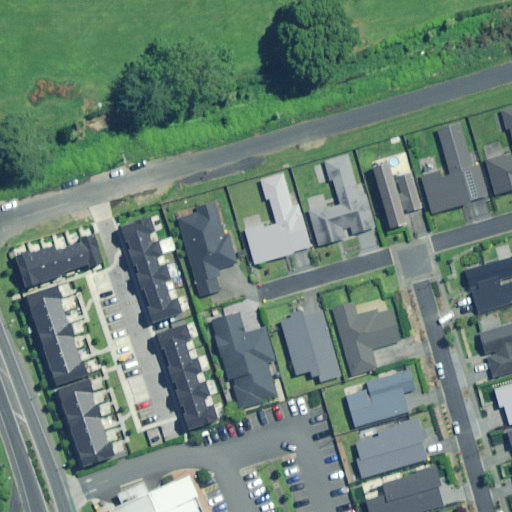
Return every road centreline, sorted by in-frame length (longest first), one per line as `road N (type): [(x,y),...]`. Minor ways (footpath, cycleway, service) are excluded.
road 1 (unclassified): [(97,194),(511,71)]
road 2 (residential): [(411,249),(486,511)]
road 3 (residential): [(97,194),(166,420)]
road 4 (residential): [(258,293),(411,249)]
road 5 (secondary): [(15,403),(37,436),(63,511)]
